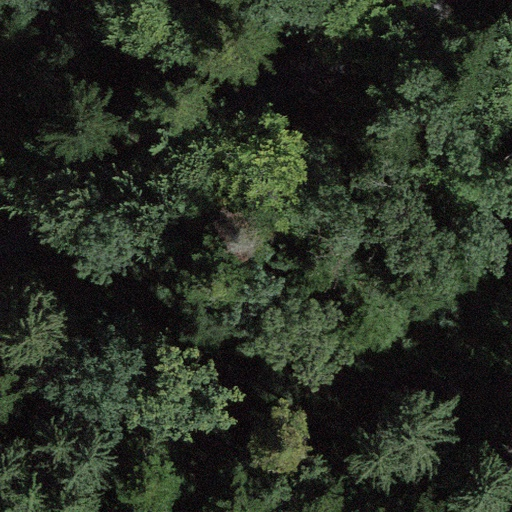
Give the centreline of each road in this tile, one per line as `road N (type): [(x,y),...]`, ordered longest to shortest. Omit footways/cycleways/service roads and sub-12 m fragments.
road 1 (track): [(511,222),(410,511)]
road 2 (track): [(0,151),(266,0)]
